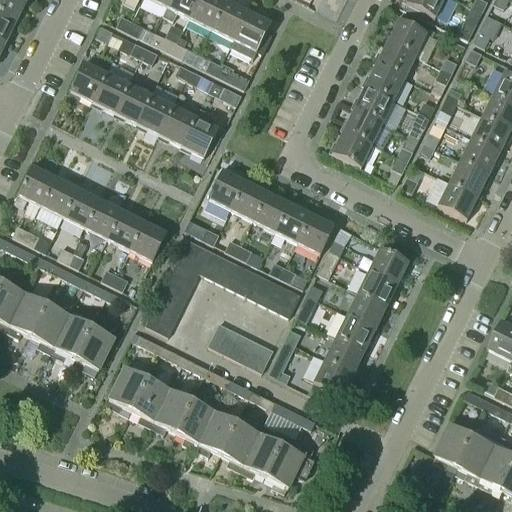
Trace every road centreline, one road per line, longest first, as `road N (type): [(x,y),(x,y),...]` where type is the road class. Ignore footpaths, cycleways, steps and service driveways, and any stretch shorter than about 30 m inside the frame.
road 1 (residential): [(365,0),(287,167),(482,261)]
road 2 (residential): [(363,511),(482,261)]
road 3 (tertiary): [(140,511),(0,465)]
road 4 (residential): [(8,112),(64,0)]
